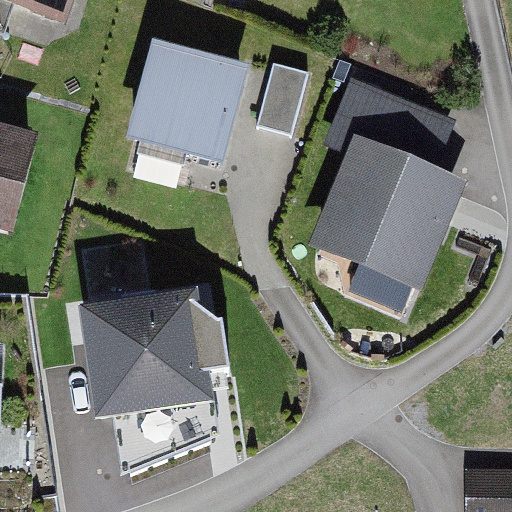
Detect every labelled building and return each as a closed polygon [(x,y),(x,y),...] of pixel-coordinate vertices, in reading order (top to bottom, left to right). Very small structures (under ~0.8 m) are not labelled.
[(78,0),(0,0),(0,20),(69,38),(78,0)] [(250,64),(154,38),(127,135),(223,161),(250,64)] [(257,120),(293,130),(309,68),(273,58),(257,120)] [(474,165),(354,115),(291,265),(411,315),(474,165)] [(36,140),(0,131),(0,227),(15,230),(36,140)] [(199,311),(85,326),(101,437),(214,422),(199,311)] [(511,511),(511,490),(462,491),(462,511),(511,511)]
